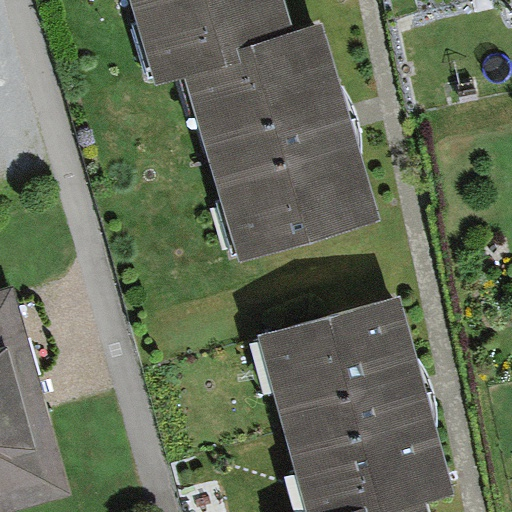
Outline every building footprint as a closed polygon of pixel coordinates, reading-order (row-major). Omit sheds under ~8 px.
[(239,31),(295,14),(290,0),(137,0),(158,68),(185,59),(242,42),(239,31)] [(241,248),(384,206),(325,6),(295,14),(239,31),(242,42),(185,59),(241,248)] [(0,506),(73,486),(15,278),(0,281),(0,506)] [(260,320),(311,504),(367,488),(371,502),(428,486),(457,478),(402,281),(260,320)] [(435,511),(428,486),(371,502),(367,488),(311,504),(281,511),(435,511)]
